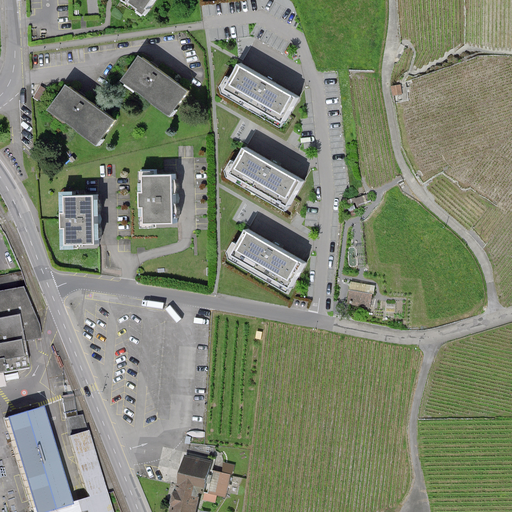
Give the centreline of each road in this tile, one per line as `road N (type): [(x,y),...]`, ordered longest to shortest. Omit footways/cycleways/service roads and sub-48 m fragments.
road 1 (unclassified): [(50,289),(101,284),(414,338),(511,314)]
road 2 (track): [(391,0),(385,72),(400,153),(415,187),(479,251),(497,318)]
road 3 (tertiary): [(50,289),(139,511)]
road 4 (track): [(431,336),(412,418),(417,511)]
road 5 (tertiary): [(0,176),(50,289)]
